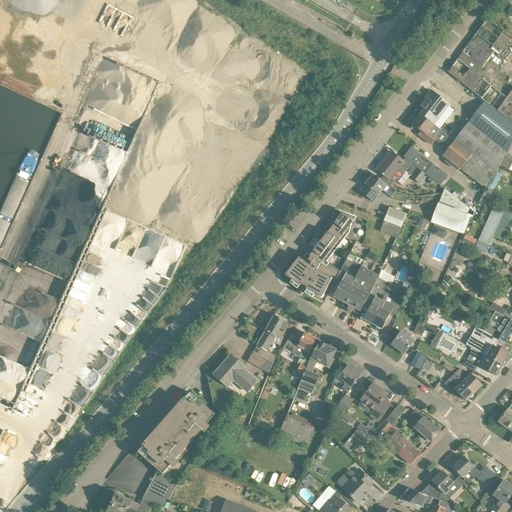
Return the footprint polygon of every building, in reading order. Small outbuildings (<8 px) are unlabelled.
[(492,50),(473,37),(457,58),(477,72),(481,66),(477,63),(483,55),(487,58),(492,50)] [(431,92),(419,107),(424,111),(421,115),(433,125),(448,106),(431,92)] [(511,123),(485,102),(469,123),(508,152),(511,143),(511,123)] [(442,132),(433,125),(421,115),(412,125),(421,132),(418,135),(431,145),(442,132)] [(469,123),(455,142),(496,174),(504,159),(508,152),(469,123)] [(496,174),(455,142),(444,156),(485,188),(496,174)] [(405,159),(427,176),(440,186),(448,176),(419,154),(420,154),(412,147),(404,158),(405,159)] [(427,176),(405,159),(403,162),(391,152),(377,170),(389,180),(390,180),(393,183),(397,183),(405,173),(421,185),(427,176)] [(360,192),(370,200),(373,202),(382,191),(392,198),(396,193),(373,175),(365,185),(360,192)] [(472,218),(473,216),(474,213),(444,189),(432,222),(464,235),(470,217),(472,218)] [(482,197),(488,200),(493,191),(487,189),(482,197)] [(384,221),(389,223),(395,226),(401,228),(407,215),(390,208),(384,221)] [(479,241),(489,246),(493,236),(504,212),(493,208),(479,241)] [(336,222),(331,228),(345,239),(349,233),(352,224),(357,217),(336,209),(336,210),(336,209),(335,210),(336,210),(331,217),(336,222)] [(389,223),(384,221),(380,232),(385,234),(389,223)] [(385,234),(391,236),(395,226),(389,223),(385,234)] [(395,226),(391,236),(396,238),(401,228),(395,226)] [(315,238),(314,237),(334,253),(345,239),(331,228),(326,235),(320,230),(315,238)] [(312,253),(323,261),(326,263),(327,262),(334,253),(314,237),(314,238),(309,245),(315,250),(312,253)] [(299,258),(292,267),(286,275),(300,286),(301,285),(307,288),(306,290),(322,298),(332,280),(335,281),(340,272),(327,262),(326,263),(323,261),(312,253),(310,256),(307,254),(302,260),(299,258)] [(333,297),(343,302),(363,266),(352,260),(351,262),(347,260),(341,270),(347,273),(333,297)] [(343,302),(352,307),(361,312),(365,305),(379,278),(379,277),(362,268),(363,266),(343,302)] [(409,291),(416,295),(424,276),(416,273),(409,291)] [(385,302),(388,296),(392,285),(379,278),(365,305),(370,308),(364,320),(373,325),(385,302)] [(406,293),(399,290),(393,304),(400,308),(406,293)] [(385,302),(373,325),(382,330),(394,307),(385,302)] [(489,335),(504,343),(511,331),(511,332),(511,321),(495,312),(484,332),(489,335)] [(264,350),(260,356),(273,363),(276,356),(267,352),(272,342),(280,346),(288,324),(275,316),(257,347),(264,350)] [(422,337),(428,324),(420,320),(414,333),(422,337)] [(466,345),(474,349),(503,365),(505,366),(511,358),(511,356),(500,350),(504,343),(489,335),(484,332),(483,332),(476,328),(466,345)] [(392,345),(404,354),(414,341),(401,332),(392,345)] [(283,349),(293,355),(304,361),(317,340),(306,334),(303,337),(296,333),(291,343),(288,341),(283,349)] [(298,389),(312,395),(320,377),(312,373),(318,363),(329,369),(333,360),(332,359),(336,351),(320,342),(309,363),(308,366),(304,376),(298,389)] [(503,365),(474,349),(464,366),(474,372),(477,366),(497,377),(503,365)] [(273,363),(260,356),(253,352),(248,362),(263,371),(269,373),(273,363)] [(413,365),(419,369),(425,359),(419,355),(413,365)] [(257,381),(243,370),(245,368),(231,356),(214,375),(223,383),(229,377),(247,392),(257,381)] [(428,370),(433,363),(427,358),(422,365),(428,370)] [(445,362),(443,367),(455,374),(475,394),(483,386),(471,374),(467,377),(459,369),(458,371),(445,362)] [(297,374),(304,376),(308,366),(301,364),(297,374)] [(348,393),(361,375),(348,366),(339,379),(346,384),(342,389),(348,393)] [(475,394),(455,374),(445,384),(453,392),(455,390),(466,402),(475,394)] [(374,384),(362,401),(376,410),(371,417),(378,422),(388,408),(381,403),(388,394),(374,384)] [(215,415),(200,401),(190,393),(189,394),(191,396),(189,400),(187,403),(184,400),(183,402),(171,416),(169,415),(157,429),(158,431),(154,436),(152,435),(145,442),(147,443),(146,445),(145,445),(144,446),(147,448),(144,451),(141,454),(139,452),(138,453),(163,475),(172,465),(174,466),(178,462),(176,460),(202,430),(204,431),(208,427),(206,425),(215,415)] [(346,395),(337,407),(344,413),(353,400),(346,395)] [(399,405),(393,413),(386,421),(392,426),(406,411),(399,405)] [(511,405),(504,416),(499,422),(511,431),(511,430),(511,405)] [(315,427),(288,415),(279,435),(307,447),(310,439),(315,427)] [(420,415),(411,426),(432,443),(441,432),(420,415)] [(392,426),(386,421),(374,434),(381,440),(391,428),(392,427),(392,426)] [(422,455),(391,428),(381,440),(411,465),(422,455)] [(468,473),(491,489),(499,477),(490,471),(486,476),(474,467),(464,457),(453,468),(463,478),(468,473)] [(359,470),(342,487),(342,488),(358,503),(371,491),(368,488),(373,483),(359,470)] [(434,499),(439,500),(449,504),(453,506),(454,503),(446,494),(450,490),(448,489),(454,483),(443,472),(432,482),(435,485),(431,489),(435,494),(434,499)] [(161,477),(149,501),(154,504),(164,509),(169,500),(177,486),(176,486),(175,485),(169,484),(162,477),(161,477)] [(511,486),(504,481),(504,482),(494,496),(500,500),(493,510),(495,511),(506,511),(510,507),(506,503),(511,494),(511,486)] [(434,506),(431,511),(443,511),(447,505),(440,503),(440,501),(413,491),(409,495),(407,495),(405,497),(405,499),(404,501),(423,508),(425,503),(434,506)] [(135,511),(139,506),(129,500),(128,501),(116,495),(107,511),(135,511)] [(350,511),(352,510),(340,500),(339,499),(334,505),(329,501),(319,511),(350,511)] [(254,511),(226,501),(221,511),(254,511)]
